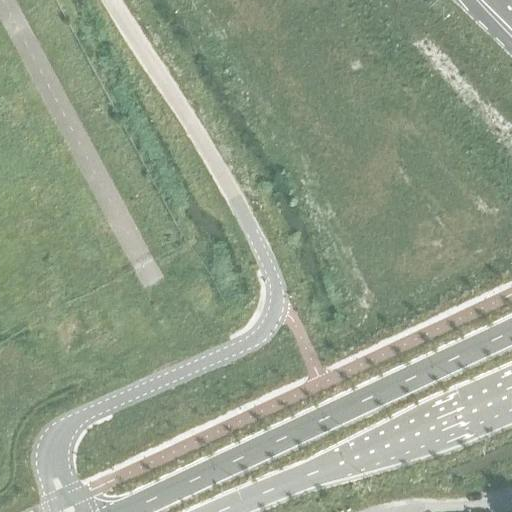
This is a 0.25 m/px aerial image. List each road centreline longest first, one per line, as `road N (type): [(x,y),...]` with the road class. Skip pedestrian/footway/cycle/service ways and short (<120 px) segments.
road 1 (unclassified): [(511,329),(122,511)]
road 2 (unclassified): [(57,472),(62,431),(82,414),(264,329),(276,293),(234,205)]
road 3 (unclassified): [(220,511),(511,391)]
road 4 (unclassified): [(234,205),(417,93)]
